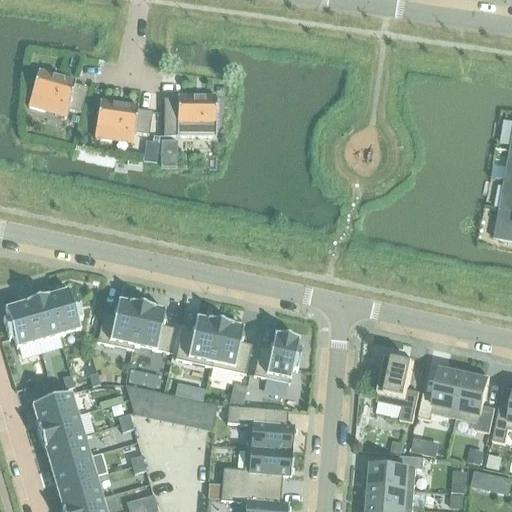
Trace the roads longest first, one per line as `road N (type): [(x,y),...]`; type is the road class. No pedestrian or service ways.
road 1 (residential): [(0,229),(332,299)]
road 2 (residential): [(332,299),(317,511)]
road 3 (residential): [(332,299),(511,339)]
road 4 (residential): [(365,5),(511,27)]
road 5 (residential): [(0,370),(40,511)]
